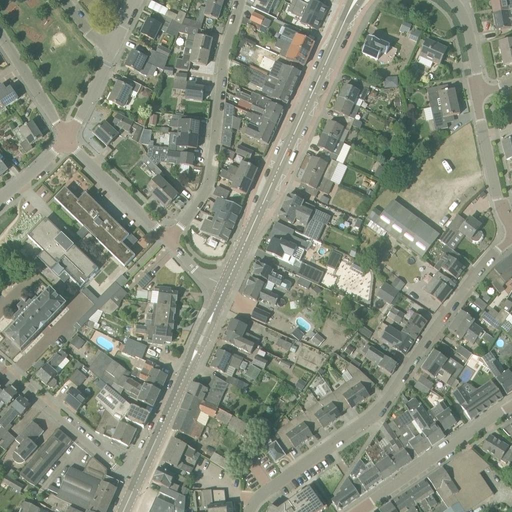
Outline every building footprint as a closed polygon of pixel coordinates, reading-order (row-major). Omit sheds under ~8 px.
[(273,1),(273,0),(275,0),(279,2),(279,0),(254,0),(253,3),(257,5),(255,9),(254,9),(254,10),(271,18),(272,17),(271,17),(274,12),(274,11),(269,9),(273,1)] [(511,0),(491,0),(494,14),(511,10),(511,0)] [(294,1),(291,8),(322,21),(328,10),(311,3),(309,8),(294,1)] [(192,22),(190,28),(198,30),(199,30),(201,30),(204,17),(218,21),(218,19),(222,8),(209,3),(207,9),(201,8),(197,23),(192,22)] [(303,21),(301,25),(317,32),(322,21),(291,8),(288,14),(303,21)] [(511,10),(494,14),(494,18),(495,22),(497,31),(511,28),(511,30),(511,10)] [(184,19),(186,15),(180,12),(178,16),(167,11),(164,17),(182,26),(184,19)] [(250,21),(252,22),(261,26),(264,19),(254,14),(250,21)] [(154,41),(159,30),(176,39),(179,34),(182,26),(164,17),(161,16),(159,21),(157,24),(149,20),(145,27),(144,27),(141,33),(142,33),(142,35),(154,41)] [(264,19),(261,26),(268,29),(271,22),(264,19)] [(252,22),(250,28),(258,32),(261,26),(252,22)] [(404,22),(400,32),(404,33),(404,31),(408,33),(412,26),(404,22)] [(209,54),(212,40),(197,37),(198,30),(190,28),(182,26),(179,34),(189,35),(188,42),(185,48),(209,54)] [(304,37),(285,29),(281,37),(280,41),(292,47),(310,55),(315,44),(303,39),(304,37)] [(412,31),(408,39),(417,43),(421,32),(416,30),(415,33),(412,31)] [(241,32),(238,37),(238,38),(244,40),(246,35),(246,34),(244,33),(241,32)] [(501,55),(511,53),(511,36),(510,37),(511,41),(499,43),(500,51),(501,55)] [(365,48),(362,54),(378,61),(384,64),(388,56),(386,56),(388,53),(390,47),(380,43),(381,43),(369,38),(367,43),(366,45),(365,48)] [(240,41),(237,47),(243,50),(246,43),(240,41)] [(310,55),(292,47),(280,41),(278,41),(275,48),(282,51),(279,56),(304,68),(310,55)] [(439,65),(446,50),(445,51),(434,46),(435,44),(427,41),(417,63),(430,69),(433,62),(439,65)] [(168,58),(171,52),(159,46),(156,53),(168,58)] [(177,59),(174,70),(189,72),(190,63),(206,67),(206,65),(209,56),(209,54),(185,48),(184,55),(183,61),(177,59)] [(163,71),(164,69),(168,60),(168,58),(156,53),(151,50),(147,59),(133,52),(126,67),(148,78),(153,66),(163,71)] [(504,67),(511,65),(511,53),(501,55),(504,67)] [(281,76),(278,82),(294,89),(301,74),(269,59),(265,69),(281,76)] [(173,77),(173,70),(171,69),(164,69),(164,76),(173,77)] [(294,89),(268,78),(248,69),(244,78),(258,85),(257,87),(263,90),(262,92),(268,95),(267,97),(287,106),(294,89)] [(176,75),(176,82),(180,82),(180,91),(187,92),(186,100),(202,102),(204,89),(195,88),(195,85),(188,84),(188,83),(186,83),(187,76),(176,75)] [(138,95),(142,87),(124,78),(120,85),(118,83),(109,102),(123,108),(131,91),(138,95)] [(397,78),(384,78),(385,89),(398,88),(397,78)] [(342,93),(339,100),(355,106),(358,99),(362,101),(364,102),(369,91),(368,90),(370,86),(361,82),(360,86),(358,86),(353,84),(353,85),(351,89),(345,87),(344,88),(342,93)] [(0,103),(1,103),(4,109),(18,100),(10,89),(6,92),(3,86),(0,88),(0,103)] [(414,94),(412,87),(405,88),(407,95),(414,94)] [(439,88),(427,90),(428,96),(430,95),(432,102),(440,100),(442,106),(457,103),(455,94),(454,90),(444,93),(440,93),(440,92),(439,88)] [(271,101),(253,94),(252,97),(241,93),(241,90),(239,90),(236,91),(237,94),(238,94),(236,98),(249,104),(255,107),(256,105),(267,110),(266,112),(281,119),(285,110),(270,104),(271,101)] [(354,120),(359,108),(355,106),(339,100),(334,112),(340,114),(337,121),(352,127),(355,121),(354,120)] [(446,118),(453,117),(460,115),(457,103),(441,106),(431,108),(433,121),(436,131),(448,129),(446,118)] [(233,118),(234,107),(225,104),(221,145),(231,148),(233,134),(231,134),(232,130),(233,118)] [(251,110),(264,116),(263,119),(262,121),(277,127),(281,119),(266,112),(267,110),(256,105),(255,107),(249,104),(246,110),(250,111),(251,110)] [(251,121),(249,125),(259,129),(259,130),(273,136),(277,127),(262,121),(263,119),(252,114),(251,114),(251,115),(248,113),(245,119),(251,121)] [(107,147),(118,136),(114,132),(118,128),(128,133),(131,128),(134,122),(118,115),(113,126),(110,129),(105,124),(94,135),(107,147)] [(170,121),(169,128),(179,129),(178,134),(181,135),(198,137),(199,126),(200,124),(197,124),(191,123),(191,118),(179,116),(174,116),(173,121),(171,121),(170,121)] [(324,132),(323,136),(338,143),(344,130),(348,133),(349,133),(351,130),(352,127),(337,121),(335,126),(329,123),(324,132)] [(131,128),(136,131),(143,134),(145,128),(134,122),(131,128)] [(43,138),(33,123),(21,131),(27,140),(20,145),(25,153),(32,148),(31,146),(43,138)] [(269,147),(273,136),(259,130),(259,129),(249,125),(244,136),(269,147)] [(168,149),(168,153),(175,153),(175,152),(187,154),(187,149),(193,149),(197,150),(197,145),(198,137),(181,135),(181,140),(177,140),(176,147),(175,147),(169,147),(169,149),(168,149)] [(336,163),(344,145),(338,143),(323,136),(317,148),(324,151),(321,156),(336,163)] [(511,139),(502,142),(507,161),(511,159),(511,139)] [(148,154),(147,155),(158,166),(160,163),(167,164),(174,165),(194,168),(195,156),(187,155),(175,153),(168,153),(168,149),(149,146),(148,154)] [(254,152),(239,146),(236,154),(251,160),(254,152)] [(232,161),(235,154),(221,148),(220,155),(232,161)] [(147,155),(142,161),(158,178),(150,186),(155,191),(152,195),(161,203),(160,204),(164,208),(165,207),(166,208),(177,196),(161,180),(165,176),(157,167),(158,166),(147,155)] [(308,164),(305,170),(307,171),(307,172),(322,179),(322,178),(328,181),(330,182),(338,164),(336,163),(333,161),(321,156),(320,158),(319,162),(313,159),(310,165),(308,164)] [(393,169),(396,161),(391,158),(388,166),(393,169)] [(258,170),(242,164),(240,170),(230,166),(227,173),(252,183),(258,170)] [(380,168),(375,178),(380,181),(385,170),(380,168)] [(246,196),(252,183),(227,173),(222,171),(220,178),(233,184),(231,190),(246,196)] [(304,178),(301,184),(307,187),(305,193),(316,198),(319,192),(319,191),(322,193),(328,181),(322,178),(322,179),(307,172),(304,178)] [(226,201),(229,194),(217,188),(213,196),(218,198),(226,201)] [(123,230),(108,216),(93,201),(94,200),(86,192),(80,198),(81,200),(79,202),(65,189),(55,200),(84,228),(75,238),(67,230),(62,235),(46,219),(28,238),(44,253),(39,259),(59,279),(65,273),(81,289),(99,270),(75,247),(89,233),(125,268),(135,257),(122,244),(124,242),(126,243),(132,237),(124,229),(123,230)] [(311,219),(325,226),(325,225),(327,226),(331,218),(314,210),(315,208),(304,203),(304,202),(289,196),(284,207),(311,219)] [(329,199),(323,196),(320,202),(327,205),(329,199)] [(241,209),(235,206),(226,201),(218,198),(212,212),(220,215),(218,220),(225,224),(225,222),(234,226),(242,208),(241,209)] [(439,236),(393,202),(382,217),(373,211),(367,219),(421,259),(439,236)] [(282,210),(279,218),(279,219),(293,225),(295,222),(307,227),(311,219),(284,207),(282,210)] [(452,224),(439,241),(446,246),(448,247),(452,241),(459,232),(465,236),(473,242),(475,243),(476,243),(479,243),(482,238),(482,235),(481,235),(481,234),(480,233),(478,232),(481,227),(472,221),(471,219),(470,218),(466,223),(458,216),(452,224)] [(227,243),(234,226),(225,222),(225,224),(218,220),(216,225),(206,220),(201,232),(227,243)] [(267,253),(266,253),(283,261),(287,263),(290,258),(299,262),(300,263),(305,252),(304,251),(307,244),(292,237),(294,232),(276,223),(273,228),(273,229),(274,229),(272,232),(270,236),(269,239),(267,244),(270,246),(269,248),(267,253)] [(307,227),(303,236),(310,239),(312,240),(314,240),(318,232),(307,227)] [(441,260),(440,261),(445,264),(441,269),(457,280),(459,276),(465,269),(459,264),(458,262),(462,258),(448,247),(446,246),(441,252),(445,255),(441,260)] [(336,269),(341,257),(332,253),(327,265),(336,269)] [(496,281),(511,267),(511,256),(491,274),(487,279),(492,285),(496,281)] [(353,268),(363,274),(366,268),(355,263),(353,268)] [(291,283),(284,280),(271,274),(273,271),(258,264),(257,265),(255,265),(253,268),(255,270),(255,271),(253,275),(254,275),(268,282),(274,285),(275,285),(288,291),(290,290),(292,286),(291,283)] [(323,274),(302,264),(299,270),(296,276),(300,278),(311,283),(318,287),(323,274)] [(502,287),(511,278),(511,267),(496,281),(492,285),(500,294),(504,290),(502,287)] [(433,278),(423,291),(429,295),(429,296),(442,305),(452,292),(452,291),(456,286),(445,278),(444,277),(439,273),(438,273),(434,279),(433,278)] [(143,290),(153,280),(147,275),(137,285),(143,290)] [(251,279),(243,296),(258,303),(260,299),(275,306),(279,298),(271,294),(275,285),(274,285),(268,282),(254,275),(252,279),(251,279)] [(308,290),(311,283),(300,278),(297,285),(308,290)] [(397,279),(392,287),(399,292),(405,284),(397,279)] [(114,296),(121,288),(115,283),(108,290),(114,296)] [(399,292),(385,283),(380,291),(395,300),(399,292)] [(318,296),(321,292),(317,287),(313,290),(318,296)] [(176,307),(175,307),(175,302),(176,302),(177,294),(170,293),(170,289),(161,288),(155,288),(154,292),(160,293),(159,305),(151,304),(155,305),(175,308),(176,307)] [(122,300),(127,295),(121,289),(99,311),(111,316),(119,308),(122,300)] [(114,296),(108,290),(101,297),(106,303),(114,296)] [(65,306),(50,291),(38,303),(36,300),(32,305),(30,303),(26,307),(23,304),(18,309),(20,311),(19,312),(20,313),(14,319),(16,320),(13,323),(16,326),(6,336),(21,351),(65,306)] [(487,295),(483,300),(488,304),(491,299),(487,295)] [(106,303),(101,297),(98,300),(94,305),(95,306),(99,310),(106,303)] [(487,306),(478,299),(474,303),(484,311),(487,306)] [(502,309),(510,312),(511,307),(511,302),(506,300),(502,309)] [(173,330),(175,308),(155,305),(153,315),(147,314),(146,327),(147,327),(173,330)] [(392,308),(390,312),(421,332),(422,330),(427,322),(414,314),(410,319),(409,321),(404,318),(405,316),(400,313),(392,308)] [(266,325),(270,315),(255,309),(251,319),(266,325)] [(502,310),(495,321),(502,326),(505,321),(510,315),(502,310)] [(421,332),(390,312),(387,317),(394,322),(399,325),(401,323),(402,324),(403,323),(406,326),(402,333),(415,341),(421,332)] [(462,313),(455,322),(481,341),(482,339),(486,334),(481,329),(473,324),(475,322),(462,313)] [(485,313),(481,318),(491,326),(495,321),(485,313)] [(248,327),(232,320),(227,332),(255,345),(257,346),(259,341),(250,336),(245,334),(248,327)] [(90,321),(87,327),(93,330),(96,324),(90,321)] [(493,324),(491,326),(498,331),(501,326),(501,327),(502,326),(495,321),(493,324)] [(507,333),(511,328),(511,327),(505,321),(502,326),(501,327),(507,333)] [(481,341),(455,322),(448,331),(461,341),(463,338),(473,345),(475,343),(478,345),(481,341)] [(364,326),(360,331),(365,335),(369,330),(364,326)] [(171,335),(172,330),(173,330),(147,327),(146,335),(149,335),(148,344),(154,344),(163,346),(163,343),(171,344),(172,335),(171,335)] [(405,356),(415,341),(402,333),(401,334),(389,327),(380,340),(405,356)] [(297,329),(292,334),(299,341),(304,336),(297,329)] [(251,355),(255,345),(227,332),(222,342),(251,355)] [(79,351),(85,343),(77,336),(71,344),(79,351)] [(317,336),(312,341),(320,348),(325,342),(317,336)] [(289,352),(292,345),(279,339),(276,346),(289,352)] [(144,354),(147,347),(134,341),(131,348),(144,354)] [(511,342),(499,354),(504,360),(511,353),(511,342)] [(125,345),(125,346),(122,353),(135,359),(136,358),(142,360),(144,354),(131,348),(125,345)] [(351,356),(355,350),(348,346),(345,352),(351,356)] [(391,376),(398,366),(367,346),(362,353),(380,365),(378,367),(391,376)] [(468,361),(472,355),(459,346),(456,352),(468,361)] [(214,361),(210,368),(224,375),(224,374),(232,378),(236,370),(238,371),(239,369),(239,368),(245,371),(248,365),(242,362),(243,359),(233,355),(232,357),(219,351),(215,358),(214,361)] [(464,369),(459,366),(449,359),(448,361),(434,352),(428,361),(456,381),(464,369)] [(39,372),(36,375),(38,376),(37,377),(47,387),(47,386),(50,389),(53,389),(56,385),(56,382),(53,379),(58,375),(54,372),(66,359),(67,357),(62,353),(59,356),(57,355),(46,367),(41,373),(39,372)] [(138,402),(153,409),(161,392),(146,385),(145,385),(143,389),(122,376),(126,371),(102,353),(89,370),(107,386),(110,389),(114,384),(139,399),(138,402)] [(268,362),(256,357),(252,364),(264,370),(268,362)] [(456,381),(428,361),(421,371),(435,380),(436,378),(446,384),(446,385),(450,388),(456,381)] [(511,392),(511,375),(509,371),(505,373),(497,361),(488,367),(507,396),(511,392)] [(135,369),(132,376),(136,378),(136,377),(139,378),(147,382),(146,385),(161,392),(167,380),(168,377),(158,372),(159,371),(160,368),(147,362),(146,363),(144,369),(142,372),(135,369)] [(368,394),(375,386),(359,371),(350,365),(346,370),(353,380),(347,384),(361,404),(370,397),(368,394)] [(260,371),(251,367),(247,375),(256,379),(260,371)] [(79,389),(87,378),(81,374),(82,372),(79,370),(78,370),(69,381),(79,389)] [(224,394),(229,385),(214,377),(207,390),(192,384),(187,396),(215,408),(217,403),(219,403),(224,394)] [(236,388),(240,382),(229,377),(225,383),(236,388)] [(434,385),(422,377),(418,383),(430,391),(434,385)] [(306,385),(299,380),(294,387),(301,392),(306,385)] [(240,382),(236,388),(240,391),(244,384),(240,382)] [(426,396),(430,391),(418,383),(414,388),(426,396)] [(361,404),(347,384),(333,394),(345,412),(350,408),(352,410),(354,408),(361,404)] [(462,387),(453,394),(471,421),(503,399),(494,385),(471,401),(468,397),(462,387)] [(131,406),(110,389),(107,386),(96,399),(106,409),(107,407),(108,408),(120,424),(128,427),(131,423),(144,429),(150,415),(131,406)] [(8,407),(19,395),(10,387),(4,393),(0,397),(0,410),(5,405),(8,407)] [(87,401),(75,391),(65,402),(77,413),(87,401)] [(293,394),(287,400),(291,404),(297,399),(293,394)] [(332,423),(339,419),(341,417),(340,415),(345,412),(333,394),(319,404),(332,423)] [(187,396),(181,411),(207,422),(210,416),(228,426),(227,429),(251,443),(258,431),(250,427),(215,408),(187,396)] [(0,441),(2,440),(2,439),(8,433),(9,432),(9,431),(9,430),(9,429),(9,428),(8,428),(8,427),(10,425),(18,415),(21,418),(32,406),(24,399),(23,400),(21,399),(22,398),(22,397),(11,410),(0,421),(0,441)] [(408,402),(404,405),(405,406),(408,411),(432,447),(434,446),(436,445),(437,444),(440,442),(442,441),(443,440),(445,439),(442,434),(445,432),(446,432),(437,419),(431,411),(426,414),(415,399),(414,400),(413,398),(408,402)] [(449,411),(443,403),(437,407),(442,415),(437,419),(446,432),(447,431),(448,432),(452,429),(451,428),(456,425),(451,417),(453,416),(449,410),(449,411)] [(323,430),(332,423),(319,404),(305,414),(317,431),(322,428),(323,430)] [(120,424),(108,408),(96,432),(100,434),(102,430),(105,432),(103,436),(112,440),(112,443),(126,450),(127,448),(129,448),(137,431),(128,427),(120,424)] [(181,411),(173,430),(176,432),(198,441),(204,427),(205,427),(207,422),(181,411)] [(432,447),(408,411),(393,422),(387,426),(396,438),(401,435),(404,439),(405,438),(409,444),(415,439),(424,453),(432,447)] [(312,435),(317,431),(305,414),(290,424),(304,443),(313,437),(312,435)] [(274,425),(261,419),(256,416),(250,427),(258,431),(267,436),(268,436),(274,425)] [(13,456),(13,457),(13,458),(13,460),(14,461),(15,462),(15,463),(16,463),(17,464),(19,464),(20,464),(21,464),(22,464),(23,464),(24,463),(25,462),(38,448),(33,445),(32,443),(34,441),(35,442),(44,433),(37,427),(32,422),(24,431),(19,436),(25,442),(21,446),(15,453),(14,454),(13,455),(13,456)] [(396,438),(387,426),(385,423),(380,430),(390,445),(383,450),(398,471),(412,461),(411,461),(396,438)] [(295,450),(304,443),(290,424),(276,434),(281,441),(289,451),(294,448),(295,450)] [(510,426),(503,431),(509,437),(510,437),(511,439),(511,442),(511,425),(511,426),(510,426)] [(35,487),(73,443),(58,429),(19,475),(28,483),(35,487)] [(0,447),(5,451),(16,440),(11,435),(0,447)] [(418,457),(424,453),(415,439),(409,444),(405,438),(404,439),(401,435),(396,438),(411,461),(417,456),(418,457)] [(283,455),(289,451),(281,441),(275,445),(268,436),(267,436),(261,443),(267,451),(276,464),(285,457),(283,455)] [(490,436),(482,450),(501,461),(509,448),(490,436)] [(197,462),(200,455),(196,452),(184,444),(173,439),(162,462),(170,465),(168,470),(184,478),(186,473),(190,475),(193,469),(183,465),(183,464),(180,463),(183,456),(197,462)] [(370,446),(365,453),(372,462),(376,468),(384,480),(385,480),(386,480),(388,478),(391,476),(394,474),(397,472),(398,471),(383,450),(380,446),(374,450),(373,448),(373,447),(370,446)] [(479,475),(490,468),(471,450),(443,469),(459,494),(444,503),(446,507),(443,511),(469,511),(494,496),(479,475)] [(230,473),(239,460),(242,462),(247,455),(243,453),(241,451),(240,451),(235,457),(229,453),(225,460),(215,453),(210,461),(230,473)] [(86,511),(106,511),(119,483),(107,477),(107,471),(93,458),(88,463),(83,474),(71,468),(57,498),(66,503),(86,511)] [(384,480),(376,468),(372,462),(365,467),(363,464),(360,461),(348,479),(351,484),(360,497),(384,480)] [(171,484),(175,477),(159,469),(153,483),(161,487),(171,492),(177,494),(180,488),(171,484)] [(444,503),(459,494),(443,469),(428,480),(444,503)] [(24,488),(10,479),(14,472),(11,470),(3,483),(20,494),(24,488)] [(360,497),(351,484),(348,479),(341,490),(340,491),(342,493),(336,497),(337,498),(332,502),(338,510),(341,510),(360,497)] [(434,495),(425,481),(417,487),(431,509),(437,505),(432,497),(434,495)] [(322,511),(327,508),(312,486),(278,510),(270,506),(267,511),(322,511)] [(169,497),(171,492),(162,487),(161,488),(159,493),(169,497)] [(426,511),(431,509),(417,487),(408,493),(417,506),(419,505),(423,511),(426,511)] [(189,491),(183,488),(180,496),(184,498),(186,499),(189,491)] [(180,496),(177,494),(171,492),(169,497),(176,501),(181,503),(184,498),(180,496)] [(212,511),(212,492),(203,492),(203,502),(207,502),(208,511),(212,511)] [(232,511),(232,505),(226,505),(224,492),(212,492),(212,511),(232,511)] [(417,511),(415,508),(417,506),(408,493),(400,498),(408,511),(417,511)] [(86,511),(66,503),(57,498),(51,495),(46,504),(53,508),(51,511),(53,511),(86,511)] [(184,511),(186,499),(184,498),(181,503),(176,501),(174,506),(157,499),(150,511),(184,511)] [(408,511),(400,498),(391,504),(396,511),(408,511)] [(43,511),(24,503),(20,511),(43,511)]
